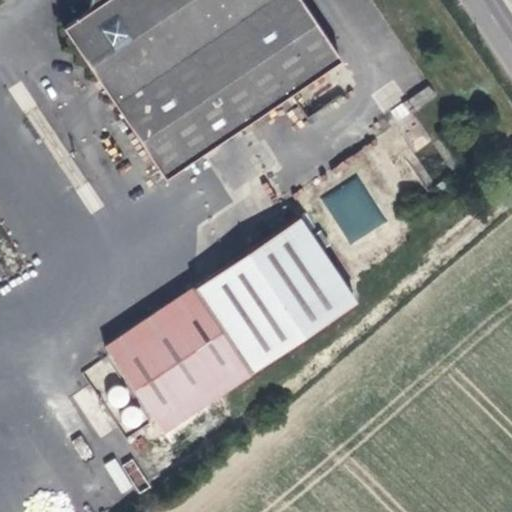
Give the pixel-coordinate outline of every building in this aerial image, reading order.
[(340,64),(298,0),(103,0),(62,27),(161,180),(340,64)] [(22,81),(10,88),(24,113),(36,106),(22,81)] [(411,153),(426,181),(449,169),(433,141),(411,153)] [(350,243),(386,220),(356,175),(320,198),(350,243)] [(143,437),(329,320),(277,237),(91,354),(143,437)] [(147,484),(130,453),(106,467),(123,498),(147,484)]
